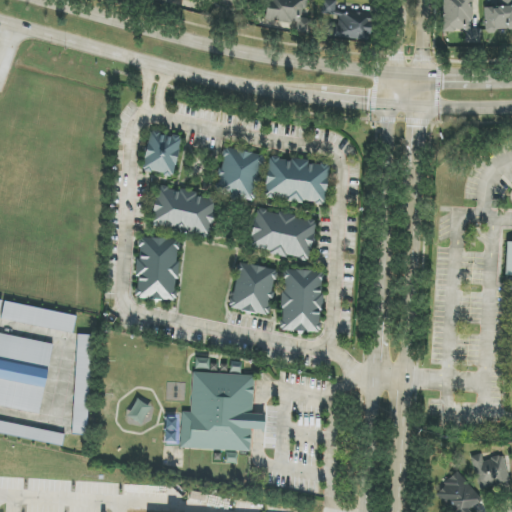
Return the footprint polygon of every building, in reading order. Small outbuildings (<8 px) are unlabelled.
[(266,0),(264,21),(295,24),(294,32),(309,34),(311,18),(301,18),(302,8),(307,8),(307,0),(275,0),(275,1),(267,0),(266,0)] [(329,37),(369,41),(372,14),(345,11),(345,15),(334,14),(336,2),(323,0),(321,15),(331,16),(329,37)] [(481,43),(481,29),(472,29),(472,0),(443,0),(443,31),(465,31),(465,43),(481,43)] [(511,0),(499,0),(500,7),(484,7),(485,31),(511,30),(511,0)] [(173,177),(181,138),(150,132),(142,171),(173,177)] [(264,156),(225,147),(214,194),(253,203),(264,156)] [(325,204),(329,166),(308,163),(309,161),(268,157),(264,198),(325,204)] [(151,228),(211,236),(216,200),(198,198),(199,193),(156,187),(151,228)] [(308,261),(317,222),(257,209),(248,248),(308,261)] [(179,240),(139,238),(136,299),(176,301),(179,240)] [(277,270),(239,263),(230,309),(268,316),(277,270)] [(280,331),(320,333),(321,308),(323,272),(283,270),(280,331)] [(73,333),(76,315),(4,302),(1,320),(73,333)] [(52,344),(0,333),(0,406),(40,414),(52,344)] [(72,435),(87,436),(92,335),(77,335),(72,435)] [(254,376),(193,373),(191,413),(182,412),(180,449),(250,452),(251,430),(264,431),(265,414),(252,414),(254,376)] [(0,432),(63,444),(65,432),(0,420),(0,432)] [(510,482),(504,455),(484,460),(483,454),(471,457),(479,490),(510,482)] [(476,511),(477,489),(464,489),(464,478),(439,477),(438,502),(451,502),(450,511),(476,511)]
